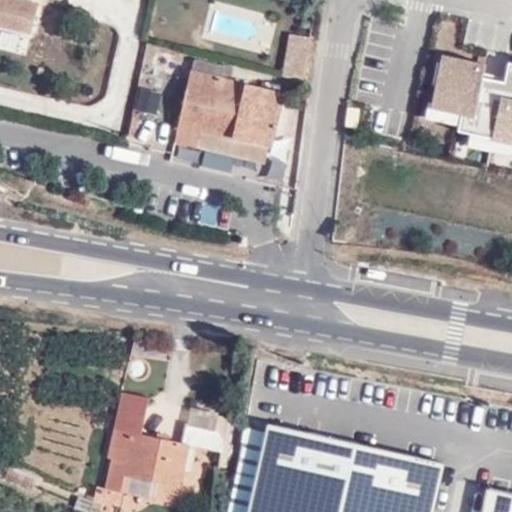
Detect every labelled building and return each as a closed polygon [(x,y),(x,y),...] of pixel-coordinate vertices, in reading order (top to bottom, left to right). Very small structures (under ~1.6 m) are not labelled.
[(30,0),(0,0),(0,22),(33,30),(39,2),(30,0)] [(292,34),(286,75),(307,79),(312,37),(292,34)] [(454,130),(468,133),(466,144),(511,154),(511,61),(507,61),(504,76),(483,71),(487,56),(471,52),(470,59),(439,52),(425,116),(456,123),(454,130)] [(195,57),(179,129),(200,135),(202,127),(268,142),(274,144),(284,89),(222,74),(224,63),(195,57)] [(198,146),(264,161),(268,142),(202,127),(200,135),(198,146)] [(142,432),(150,395),(122,390),(107,456),(112,457),(105,486),(156,497),(159,480),(182,485),(191,444),(222,450),(223,442),(222,436),(220,432),(218,429),(217,428),(217,427),(188,420),(182,440),(142,432)] [(430,511),(438,462),(262,433),(254,478),(231,474),(224,511),(430,511)] [(32,490),(37,477),(9,466),(4,479),(32,490)] [(511,511),(511,491),(492,487),(486,511),(511,511)]
